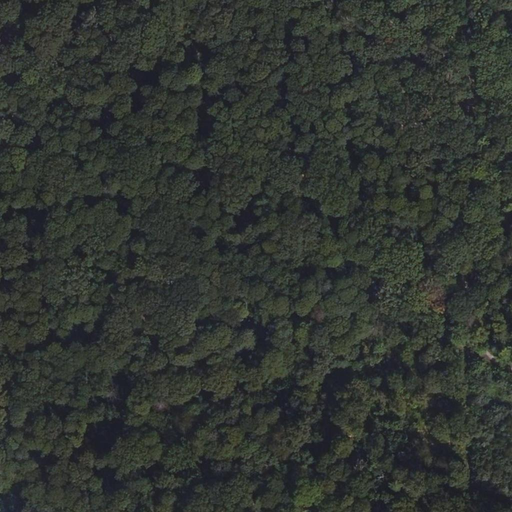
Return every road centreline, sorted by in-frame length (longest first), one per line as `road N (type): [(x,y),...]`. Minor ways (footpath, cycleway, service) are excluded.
road 1 (track): [(0,47),(297,245),(447,338),(511,367)]
road 2 (motorway): [(172,0),(135,114),(96,305),(73,511)]
road 3 (motorway): [(166,511),(192,285),(263,0)]
road 4 (track): [(461,0),(475,351)]
road 5 (track): [(0,40),(127,44),(196,0)]
road 6 (track): [(338,0),(470,82)]
